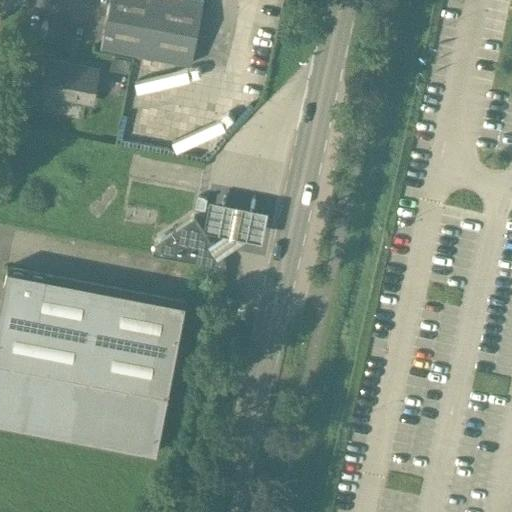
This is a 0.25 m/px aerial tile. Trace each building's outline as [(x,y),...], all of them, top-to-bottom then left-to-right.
[(109,0),(101,47),(192,64),(204,0),(109,0)] [(90,102),(97,70),(49,61),(43,93),(90,102)] [(224,236),(208,247),(217,261),(246,241),(263,244),(269,213),(210,202),(205,232),(224,236)] [(154,243),(152,253),(225,267),(226,264),(194,217),(154,243)] [(0,421),(157,452),(186,302),(8,267),(0,306),(0,421)]
